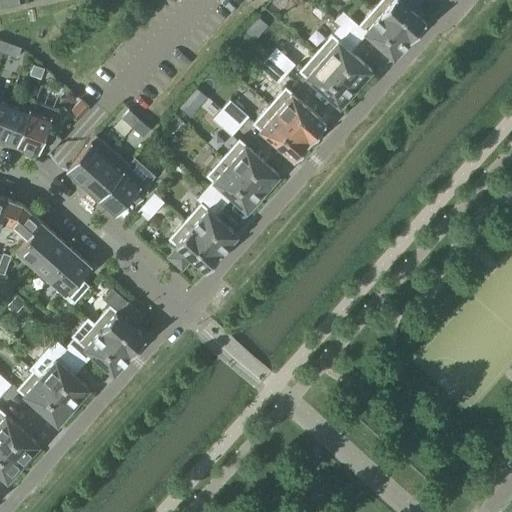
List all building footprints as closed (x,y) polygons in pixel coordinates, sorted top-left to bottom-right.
[(379,0),(373,7),(409,39),(425,21),(411,9),(419,0),(379,0)] [(339,25),(338,27),(356,43),(366,33),(393,57),(409,39),(373,7),(357,25),(341,11),(333,20),(339,25)] [(331,34),(314,53),(354,89),(371,70),(350,51),(356,43),(338,27),(331,34)] [(7,42),(3,52),(17,57),(20,47),(7,42)] [(275,47),(267,57),(285,73),(294,64),(275,47)] [(354,89),(314,53),(298,70),(339,106),(354,89)] [(285,73),(267,57),(259,66),(277,83),(285,73)] [(29,74),(40,78),(44,68),(33,64),(29,74)] [(191,112),(206,93),(197,86),(182,105),(191,112)] [(284,86),(268,105),(308,140),(324,122),(284,86)] [(0,125),(9,100),(0,96),(0,125)] [(0,125),(0,136),(17,143),(32,100),(30,99),(28,107),(9,100),(0,125)] [(71,110),(79,117),(88,106),(80,99),(71,110)] [(229,99),(221,109),(239,125),(247,116),(229,99)] [(32,100),(17,143),(38,151),(38,149),(47,153),(48,152),(49,153),(51,151),(49,150),(61,138),(47,126),(53,108),(32,100)] [(308,140),(268,105),(252,123),(292,158),(308,140)] [(121,117),(131,127),(139,119),(128,109),(121,117)] [(239,125),(221,109),(212,118),(231,135),(239,125)] [(139,119),(131,127),(142,136),(149,128),(139,119)] [(65,168),(82,183),(112,149),(95,134),(67,166),(65,165),(64,166),(66,167),(65,168)] [(238,139),(223,156),(263,191),(278,174),(238,139)] [(82,183),(98,198),(128,164),(112,149),(82,183)] [(212,181),(205,188),(224,205),(231,197),(246,210),(263,191),(223,156),(206,175),(212,181)] [(128,164),(98,198),(115,213),(129,196),(136,203),(147,191),(124,170),(129,164),(128,164)] [(200,202),(185,219),(220,251),(236,234),(215,215),(224,205),(205,188),(196,199),(200,202)] [(137,210),(147,219),(163,201),(153,192),(137,210)] [(15,249),(16,249),(41,221),(21,204),(7,199),(0,216),(0,219),(10,223),(26,237),(15,249)] [(220,251),(185,219),(168,238),(177,245),(167,256),(181,269),(191,258),(204,270),(220,251)] [(16,249),(32,264),(57,236),(41,221),(16,249)] [(32,264),(48,278),(73,250),(57,236),(32,264)] [(73,250),(48,278),(64,293),(62,295),(72,304),(88,285),(79,277),(90,265),(73,250)] [(0,259),(0,272),(3,274),(10,256),(2,253),(0,259)] [(109,305),(93,323),(129,354),(145,337),(131,325),(141,314),(127,301),(117,312),(109,305)] [(73,337),(64,347),(64,348),(82,364),(92,354),(113,373),(129,354),(93,323),(87,317),(71,335),(73,337)] [(29,368),(32,371),(32,370),(72,406),(89,387),(73,374),(82,364),(64,348),(64,347),(54,339),(29,368)] [(32,370),(32,371),(16,388),(56,424),(72,406),(32,370)] [(0,375),(0,391),(1,393),(10,384),(0,375)] [(0,409),(0,442),(22,462),(38,444),(0,409)] [(22,462),(0,442),(0,475),(6,480),(22,462)]
